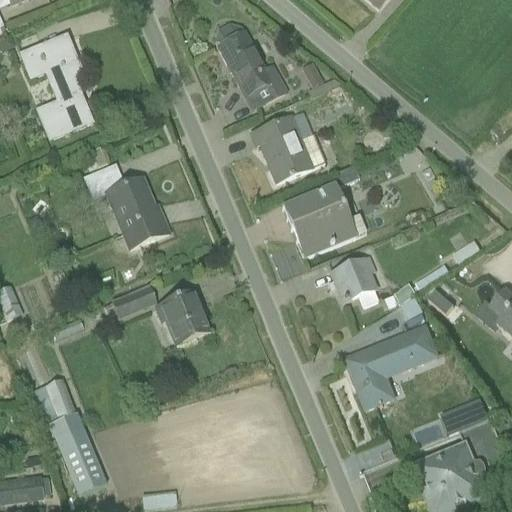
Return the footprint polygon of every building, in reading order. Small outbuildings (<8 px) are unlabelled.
[(8,13),(39,0),(0,0),(0,14),(7,11),(8,13)] [(357,0),(378,18),(393,0),(357,0)] [(240,91),(254,116),(286,99),(271,72),(264,76),(244,38),(242,39),(239,34),(228,31),(216,37),(213,49),(225,71),(226,70),(229,76),(228,77),(237,93),(240,91)] [(13,55),(8,43),(0,46),(0,60),(2,61),(13,55)] [(81,86),(64,44),(17,64),(28,91),(44,83),(55,109),(34,120),(47,149),(90,132),(72,89),(81,86)] [(311,95),(321,89),(310,70),(300,76),(311,95)] [(336,115),(334,107),(324,102),(318,115),(324,118),(336,115)] [(275,192),(323,172),(311,142),(299,147),(290,125),(249,142),(255,154),(258,153),(262,163),(264,162),(269,175),(268,175),(275,192)] [(125,259),(167,240),(157,213),(152,215),(140,187),(124,194),(114,171),(105,175),(96,156),(80,163),(88,182),(82,185),(90,208),(102,203),(125,259)] [(354,243),(364,239),(357,223),(347,227),(333,193),(280,215),(302,267),(354,245),(354,243)] [(455,253),(471,243),(459,222),(453,226),(459,235),(448,242),(455,253)] [(448,276),(479,256),(473,247),(442,267),(448,276)] [(342,310),(376,296),(369,280),(374,278),(368,265),(330,281),(342,310)] [(419,295),(439,282),(435,276),(414,289),(419,295)] [(9,293),(0,297),(0,317),(4,328),(0,330),(0,345),(16,339),(11,327),(21,322),(9,293)] [(156,311),(147,294),(108,309),(110,311),(100,316),(104,323),(100,322),(96,330),(105,334),(110,326),(108,324),(114,321),(117,327),(156,311)] [(495,341),(498,337),(511,348),(511,301),(505,296),(490,313),(486,309),(474,323),(495,341)] [(163,330),(173,355),(207,341),(196,315),(198,314),(193,301),(152,316),(158,332),(163,330)] [(77,325),(49,338),(53,348),(81,336),(77,325)] [(439,366),(426,335),(345,368),(365,418),(395,406),(388,387),(439,366)] [(76,505),(105,492),(76,421),(73,422),(61,387),(27,400),(40,434),(47,432),(76,505)] [(430,511),(478,511),(494,505),(468,449),(413,475),(430,511)] [(175,511),(174,499),(140,502),(141,511),(175,511)]
